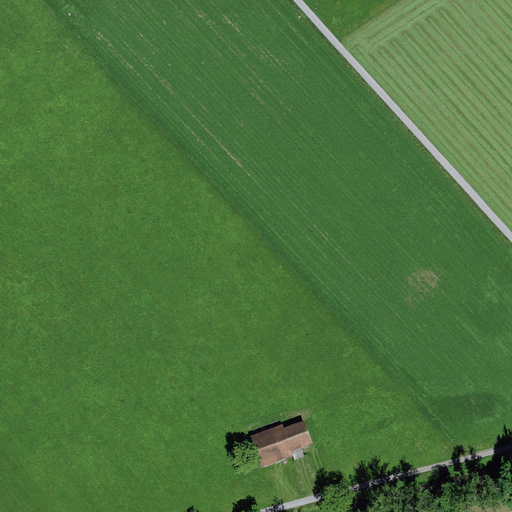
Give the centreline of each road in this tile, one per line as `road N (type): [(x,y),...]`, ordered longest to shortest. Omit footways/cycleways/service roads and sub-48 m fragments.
road 1 (track): [(294,0),(511,237)]
road 2 (track): [(511,445),(266,511)]
